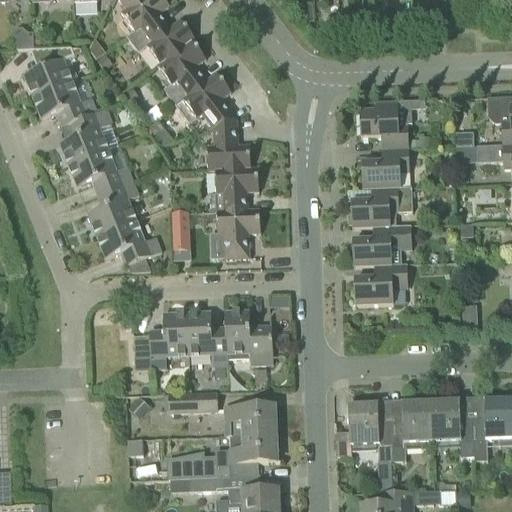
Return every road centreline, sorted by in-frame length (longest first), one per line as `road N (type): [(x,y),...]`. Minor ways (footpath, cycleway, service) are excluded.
road 1 (residential): [(70,303),(309,290)]
road 2 (residential): [(511,363),(311,369)]
road 3 (residential): [(185,0),(268,127),(307,133)]
road 4 (residential): [(70,303),(0,126)]
road 5 (tertiary): [(511,67),(330,75)]
road 6 (residential): [(309,290),(307,133)]
road 7 (residential): [(0,382),(72,380),(70,303)]
road 8 (residential): [(317,511),(311,369)]
